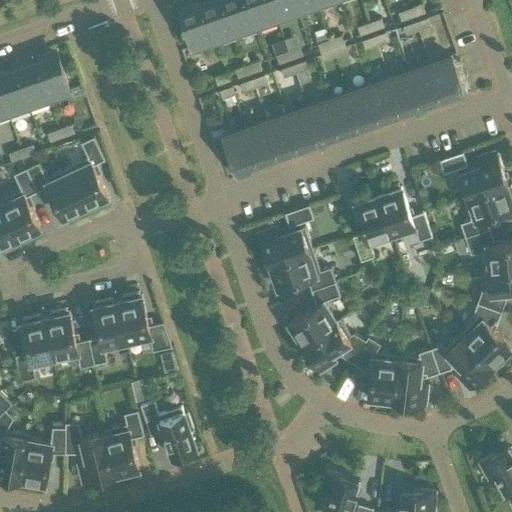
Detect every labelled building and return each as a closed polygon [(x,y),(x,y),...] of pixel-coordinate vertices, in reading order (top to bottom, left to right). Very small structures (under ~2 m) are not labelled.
[(216,36),(203,0),(182,8),(194,44),(216,36)] [(226,0),(203,0),(216,36),(236,29),(226,0)] [(249,0),(226,0),(236,29),(257,22),(249,0)] [(272,0),(249,0),(257,22),(277,15),(272,0)] [(295,0),(272,0),(277,15),(298,7),(295,0)] [(422,2),(411,6),(414,14),(425,10),(422,2)] [(414,14),(411,6),(399,10),(402,19),(414,14)] [(382,16),(370,20),(373,29),(384,24),(382,16)] [(427,16),(415,20),(418,28),(430,24),(427,16)] [(373,29),(370,20),(358,24),(361,33),(373,29)] [(418,28),(415,20),(404,24),(406,33),(418,28)] [(386,30),(375,34),(377,43),(389,38),(386,30)] [(342,33),(330,38),(333,46),(345,42),(342,33)] [(377,43),(375,34),(363,39),(366,47),(377,43)] [(318,42),(321,50),(333,46),(330,38),(318,42)] [(345,42),(333,46),(336,54),(348,50),(345,42)] [(288,49),(291,57),(303,53),(300,45),(288,49)] [(333,46),(321,50),(324,58),(336,54),(333,46)] [(280,61),(291,57),(288,49),(277,53),(280,61)] [(57,51),(37,58),(49,94),(70,87),(57,51)] [(451,53),(431,60),(444,96),(463,89),(451,53)] [(37,58),(16,66),(29,101),(49,94),(37,58)] [(305,58),(293,63),(296,71),(308,67),(305,58)] [(248,63),(251,71),(262,67),(260,59),(248,63)] [(431,60),(410,67),(423,103),(444,96),(431,60)] [(239,75),(251,71),(248,63),(236,67),(239,75)] [(296,71),(293,63),(282,67),(284,75),(296,71)] [(16,66),(0,71),(0,85),(8,109),(29,101),(16,66)] [(410,67),(390,74),(403,110),(423,103),(410,67)] [(215,74),(218,83),(230,78),(227,70),(215,74)] [(264,73),(253,77),(256,85),(267,81),(264,73)] [(370,81),(382,117),(403,110),(390,74),(370,81)] [(256,85),(253,77),(241,81),(244,89),(256,85)] [(370,81),(349,89),(362,124),(382,117),(370,81)] [(235,92),(232,84),(220,88),(223,97),(235,92)] [(0,85),(0,111),(8,109),(0,85)] [(349,89),(329,96),(342,132),(362,124),(349,89)] [(329,96),(309,103),(321,139),(342,132),(329,96)] [(309,103),(288,110),(301,146),(321,139),(309,103)] [(288,110),(267,117),(280,153),(301,146),(288,110)] [(267,117),(247,124),(260,160),(280,153),(267,117)] [(72,122),(60,127),(63,135),(75,131),(72,122)] [(260,160),(247,124),(225,132),(237,168),(260,160)] [(63,135),(60,127),(48,131),(51,139),(63,135)] [(95,134),(82,140),(91,159),(70,168),(69,165),(68,165),(86,204),(90,201),(92,204),(108,197),(106,194),(108,193),(93,163),(106,157),(95,134)] [(33,142),(21,146),(24,155),(36,151),(33,142)] [(24,155),(21,146),(9,151),(12,159),(24,155)] [(443,171),(468,163),(463,149),(439,158),(443,171)] [(463,194),(463,195),(507,180),(497,151),(478,158),(480,163),(459,170),(466,193),(463,194)] [(86,204),(68,165),(47,176),(39,160),(27,166),(38,189),(49,183),(64,214),(65,213),(67,216),(83,209),(81,206),(86,204)] [(26,194),(38,189),(27,166),(14,171),(22,187),(1,197),(18,235),(23,233),(25,236),(40,229),(39,226),(41,225),(26,194)] [(511,186),(511,184),(508,185),(506,181),(508,180),(507,180),(463,195),(471,217),(461,220),(466,236),(490,227),(485,213),(511,203),(511,186)] [(415,228),(419,238),(432,233),(424,209),(411,214),(401,185),(400,185),(399,182),(382,188),(383,191),(378,193),(393,235),(415,228)] [(371,243),(393,235),(378,193),(374,194),(372,191),(356,197),(357,200),(355,201),(365,229),(353,234),(361,258),(375,253),(371,243)] [(18,235),(1,197),(0,197),(0,198),(1,201),(0,201),(0,247),(15,240),(14,237),(18,235)] [(309,202),(285,211),(289,224),(314,216),(309,202)] [(269,262),(313,247),(305,224),(281,232),(279,227),(259,233),(269,262)] [(485,268),(511,264),(511,239),(495,242),(490,227),(466,236),(471,251),(483,250),(485,268)] [(321,268),(313,247),(269,262),(269,263),(270,262),(272,266),(268,267),(274,284),(278,283),(278,285),(307,275),(311,287),(336,279),(331,265),(321,268)] [(478,299),(502,308),(506,296),(504,295),(503,290),(511,288),(511,264),(485,268),(486,285),(483,286),(478,299)] [(336,279),(311,287),(317,303),(289,320),(290,322),(287,324),(297,338),(300,337),(302,340),(301,341),(341,316),(340,315),(336,318),(324,299),(341,293),(336,279)] [(119,298),(130,341),(151,336),(154,349),(173,344),(164,320),(149,323),(142,293),(141,293),(140,290),(123,294),(124,297),(119,298)] [(90,336),(96,362),(108,359),(106,347),(130,341),(119,298),(114,299),(113,296),(96,300),(96,303),(95,304),(102,333),(90,336)] [(497,359),(499,361),(511,349),(509,346),(511,345),(490,324),(494,320),(497,321),(502,308),(478,299),(473,313),(477,314),(461,330),(494,363),(495,362),(494,362),(497,359)] [(51,314),(47,315),(57,358),(78,353),(81,365),(96,362),(90,336),(77,339),(70,309),(68,310),(67,306),(50,310),(51,314)] [(29,350),(16,353),(22,379),(36,375),(34,363),(57,358),(47,315),(41,316),(40,312),(23,316),(24,320),(22,320),(29,350)] [(351,332),(341,316),(301,341),(318,366),(335,355),(332,351),(340,345),(343,350),(342,353),(353,360),(370,334),(369,333),(366,338),(354,330),(351,332)] [(473,384),(494,363),(461,330),(446,345),(444,341),(431,345),(440,370),(452,365),(451,362),(455,358),(462,365),(459,369),(473,384)] [(393,398),(398,352),(376,349),(381,341),(370,334),(353,360),(365,367),(367,364),(372,365),(369,394),(370,394),(370,398),(387,400),(388,396),(392,397),(392,398),(393,398)] [(393,398),(422,401),(425,381),(419,380),(420,370),(426,371),(427,374),(440,370),(431,345),(418,350),(420,354),(398,352),(393,398)] [(0,412),(12,400),(0,388),(0,387),(0,412)] [(155,398),(141,403),(151,432),(164,427),(173,455),(175,455),(176,458),(193,452),(191,449),(197,447),(191,429),(194,428),(188,411),(185,412),(182,404),(160,412),(155,398)] [(13,401),(12,400),(0,412),(0,443),(2,445),(1,453),(0,452),(0,473),(20,477),(29,432),(7,428),(15,416),(6,407),(13,401)] [(104,428),(105,431),(115,473),(117,472),(117,471),(121,470),(122,473),(139,469),(138,466),(139,465),(132,436),(145,433),(139,408),(125,411),(128,422),(104,428)] [(79,421),(66,421),(66,425),(66,451),(85,451),(87,459),(82,460),(87,480),(115,473),(105,431),(83,437),(79,421)] [(30,432),(29,432),(20,477),(22,478),(22,476),(26,477),(26,481),(43,484),(44,480),(45,480),(51,450),(66,451),(66,425),(53,425),(52,441),(30,437),(30,432)] [(511,449),(508,443),(480,459),(490,476),(496,473),(506,490),(511,486),(511,449)] [(359,478),(328,468),(322,487),(329,489),(323,508),(335,511),(371,511),(373,505),(354,499),(358,489),(355,488),(359,478)] [(400,498),(400,508),(380,508),(379,511),(427,511),(428,507),(434,508),(435,488),(403,487),(403,498),(400,498)]
